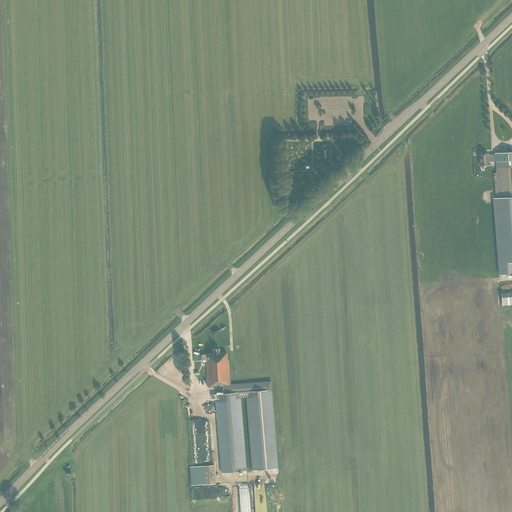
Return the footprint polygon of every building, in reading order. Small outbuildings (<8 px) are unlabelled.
[(489,153),(479,154),(480,164),(484,164),(484,165),(489,165),(489,162),(496,161),(499,197),(494,198),(500,275),(511,273),(511,152),(495,154),(489,155),(489,153)] [(511,288),(501,290),(502,301),(511,300),(511,288)] [(212,394),(213,399),(216,399),(222,473),(247,471),(241,398),(247,397),(252,470),(277,468),(276,445),(271,381),(231,384),(229,359),(227,359),(227,353),(220,353),(219,349),(213,349),(214,354),(207,354),(202,355),(203,359),(206,359),(208,388),(223,386),(224,393),(212,394)] [(199,466),(201,485),(216,483),(214,465),(199,466)] [(217,484),(201,485),(201,490),(202,490),(203,493),(205,493),(205,488),(217,486),(217,484)]
